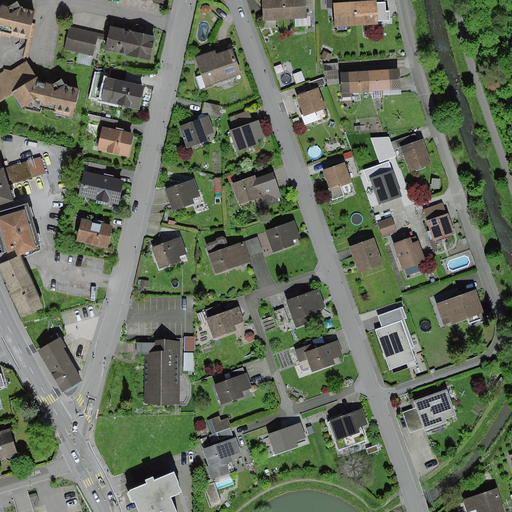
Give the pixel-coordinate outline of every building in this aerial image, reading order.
[(288,19),(287,0),(261,0),(262,19),(288,19)] [(287,0),(288,19),(314,18),(312,0),(287,0)] [(376,1),(357,2),(358,27),(376,26),(376,1)] [(357,2),(339,4),(340,26),(358,27),(357,2)] [(0,104),(3,105),(20,96),(29,110),(80,118),(85,89),(45,82),(30,61),(15,73),(10,71),(0,77),(0,41),(3,40),(14,42),(15,37),(35,42),(43,14),(0,3),(0,104)] [(162,39),(117,29),(112,52),(157,62),(162,39)] [(101,36),(73,30),(68,51),(96,58),(101,36)] [(238,48),(203,60),(211,86),(246,74),(238,48)] [(324,51),(321,58),(329,61),(332,55),(324,51)] [(338,63),(323,64),(324,76),(326,75),(327,85),(340,84),(338,63)] [(398,68),(371,71),(373,91),(400,88),(398,68)] [(371,71),(345,73),(346,94),(373,91),(371,71)] [(304,72),(294,75),(298,85),(308,82),(304,72)] [(322,78),(309,83),(311,90),(325,85),(322,78)] [(150,89),(119,82),(114,104),(145,111),(150,89)] [(323,89),(302,96),(308,116),(330,109),(323,89)] [(249,111),(230,118),(233,126),(252,119),(249,111)] [(206,120),(184,127),(191,148),(213,141),(206,120)] [(262,121),(235,131),(242,151),(269,142),(262,121)] [(139,135),(107,128),(103,150),(134,156),(139,135)] [(380,143),(385,158),(397,155),(392,139),(380,143)] [(427,140),(404,148),(413,173),(435,165),(427,140)] [(43,159),(12,168),(16,181),(47,173),(43,159)] [(349,164),(328,170),(334,191),(355,185),(349,164)] [(12,168),(0,171),(0,206),(21,201),(16,181),(12,168)] [(275,171),(235,187),(243,206),(257,200),(261,211),(287,201),(275,171)] [(131,181),(90,172),(84,197),(125,206),(131,181)] [(395,172),(373,179),(383,205),(405,197),(395,172)] [(198,179),(171,189),(178,209),(205,199),(198,179)] [(25,210),(0,217),(0,223),(9,254),(18,251),(20,256),(37,248),(25,210)] [(449,210),(429,216),(438,243),(458,236),(449,210)] [(393,218),(380,224),(385,237),(398,232),(393,218)] [(119,228),(87,220),(82,242),(114,249),(119,228)] [(299,222),(271,232),(278,252),(306,242),(299,222)] [(420,237),(398,245),(407,270),(429,263),(420,237)] [(184,238),(157,249),(165,270),(192,260),(184,238)] [(259,238),(248,242),(253,256),(264,253),(259,238)] [(378,239),(354,248),(363,274),(387,266),(378,239)] [(246,243),(213,255),(220,275),(253,263),(246,243)] [(20,256),(0,265),(0,267),(22,316),(43,307),(20,256)] [(322,289),(291,301),(299,321),(329,309),(322,289)] [(480,291),(440,305),(445,320),(451,318),(454,325),(488,314),(480,291)] [(404,307),(369,319),(386,372),(421,360),(404,307)] [(243,308),(211,319),(218,338),(250,327),(243,308)] [(317,342),(297,350),(303,363),(313,359),(319,373),(340,365),(338,360),(347,357),(341,341),(320,349),(317,342)] [(59,342),(42,351),(63,388),(80,378),(59,342)] [(195,368),(195,349),(185,349),(185,368),(195,368)] [(181,355),(146,354),(145,404),(180,405),(181,355)] [(250,375),(219,385),(226,405),(249,397),(247,392),(255,389),(250,375)] [(417,410),(406,413),(413,435),(463,417),(447,383),(416,397),(417,410)] [(366,411),(335,422),(341,437),(371,426),(366,411)] [(219,416),(207,420),(212,433),(231,427),(227,418),(221,421),(219,416)] [(302,425),(273,436),(280,454),(309,442),(302,425)] [(0,461),(23,455),(16,429),(0,433),(0,461)] [(209,436),(211,443),(232,435),(229,429),(209,436)] [(239,439),(207,450),(217,479),(234,473),(232,465),(238,463),(236,456),(244,454),(239,439)] [(175,472),(130,492),(139,511),(178,511),(173,499),(184,494),(175,472)] [(216,481),(206,484),(213,504),(223,500),(216,481)] [(505,511),(497,489),(464,500),(468,511),(473,511),(477,511),(476,511),(503,511),(504,511),(505,511)]
